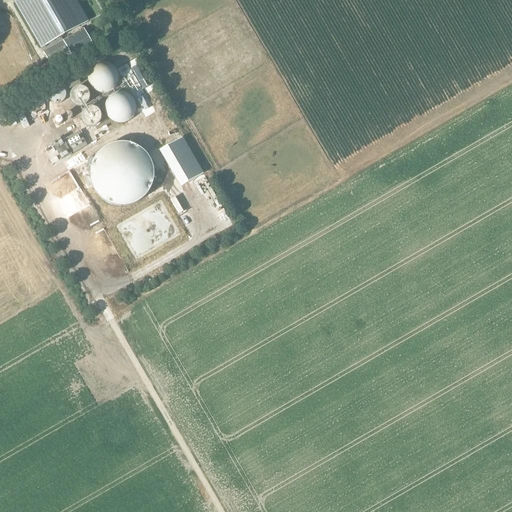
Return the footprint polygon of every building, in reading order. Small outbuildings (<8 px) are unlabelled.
[(12,0),(40,49),(87,22),(74,0),(12,0)] [(73,60),(94,48),(83,29),(43,53),(48,62),(68,51),(73,60)] [(102,63),(100,63),(97,64),(94,65),(92,66),(90,68),(89,71),(87,73),(87,76),(87,79),(87,81),(87,84),(89,86),(90,89),(92,91),(94,92),(97,93),(100,94),(102,94),(105,94),(108,93),(110,92),(112,91),(114,89),(116,86),(117,84),(118,81),(118,79),(118,76),(117,73),(116,71),(114,68),(112,66),(110,65),(108,64),(105,63),(102,63)] [(80,88),(77,88),(75,89),(73,91),(71,93),(70,95),(70,98),(70,100),(71,103),(73,105),(75,106),(77,107),(80,107),(82,107),(84,106),(86,105),(88,103),(89,100),(89,98),(89,95),(88,93),(86,91),(84,89),(82,88),(80,88)] [(57,89),(55,89),(54,90),(52,91),(51,93),(50,94),(50,96),(50,98),(51,100),(52,102),(54,103),(55,104),(57,104),(59,104),(61,103),(63,102),(64,100),(65,98),(65,96),(65,94),(64,93),(63,91),(61,90),(59,89),(57,89)] [(216,90),(176,114),(242,213),(261,200),(240,168),(258,157),(216,90)] [(120,94),(118,94),(115,95),(113,96),(111,97),(109,99),(107,101),(106,104),(105,106),(105,109),(105,111),(106,114),(107,116),(109,119),(111,120),(113,122),(115,123),(118,124),(120,124),(123,124),(126,123),(128,122),(130,120),(132,119),(133,116),(135,114),(135,111),(135,109),(135,106),(135,104),(133,101),(132,99),(130,97),(128,96),(126,95),(123,94),(120,94)] [(55,115),(66,110),(64,106),(53,111),(55,115)] [(91,108),(89,109),(86,109),(84,111),(83,113),(82,115),(81,118),(82,120),(83,123),(84,125),(86,126),(89,127),(91,128),(94,127),(96,126),(98,125),(99,123),(100,120),(101,118),(100,115),(99,113),(98,111),(96,109),(94,109),(91,108)] [(158,134),(145,131),(131,134),(120,141),(112,153),(110,166),(112,179),(120,191),(131,198),(145,201),(158,198),(169,191),(177,179),(180,166),(177,153),(169,141),(158,134)] [(87,146),(79,132),(65,140),(73,154),(87,146)] [(52,144),(62,161),(72,155),(62,138),(52,144)] [(104,263),(112,271),(121,262),(113,254),(104,263)]
